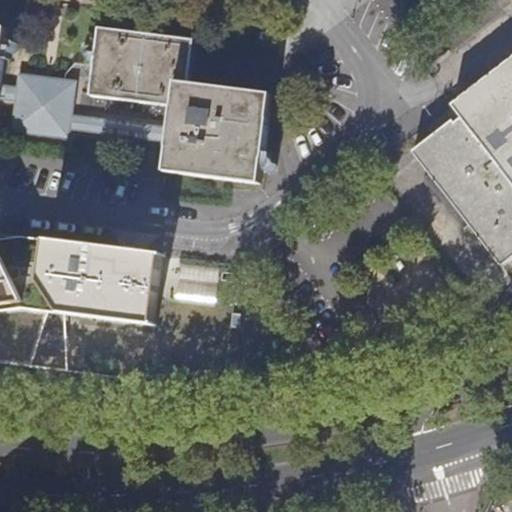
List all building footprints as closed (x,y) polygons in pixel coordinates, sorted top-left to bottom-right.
[(90,97),(173,108),(187,109),(190,84),(196,41),(99,29),(90,97)] [(511,60),(453,106),(463,119),(456,124),(454,121),(414,152),(432,175),(425,180),(462,228),(469,223),(503,268),(511,261),(511,60)] [(21,77),(19,89),(18,100),(14,129),(67,136),(68,128),(69,115),(73,84),(47,81),(21,77)] [(187,109),(173,108),(170,130),(169,141),(165,171),(261,183),(272,95),(190,84),(187,109)] [(19,89),(0,86),(0,87),(0,97),(18,100),(19,89)] [(68,128),(169,141),(170,130),(161,128),(161,127),(69,115),(68,128)] [(0,362),(121,378),(248,368),(243,328),(246,301),(236,299),(225,300),(213,296),(199,299),(187,294),(175,295),(168,292),(154,293),(142,288),(143,278),(145,271),(118,267),(120,249),(111,247),(0,232),(0,362)] [(147,252),(120,249),(118,267),(145,271),(147,252)]
